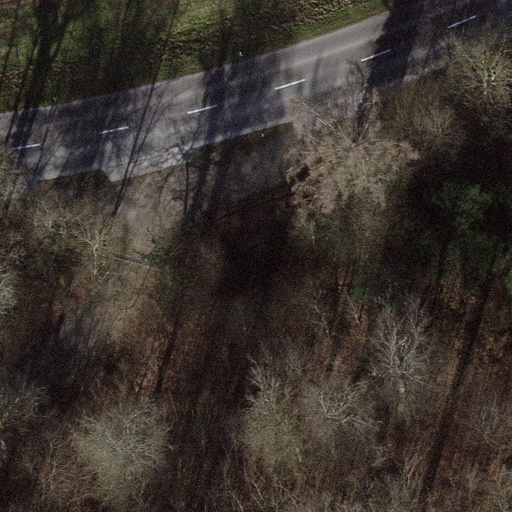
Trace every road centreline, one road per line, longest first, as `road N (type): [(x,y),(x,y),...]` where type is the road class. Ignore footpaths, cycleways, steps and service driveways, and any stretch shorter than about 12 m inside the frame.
road 1 (tertiary): [(0,154),(48,152),(418,57),(511,12)]
road 2 (track): [(142,128),(113,284),(0,388)]
